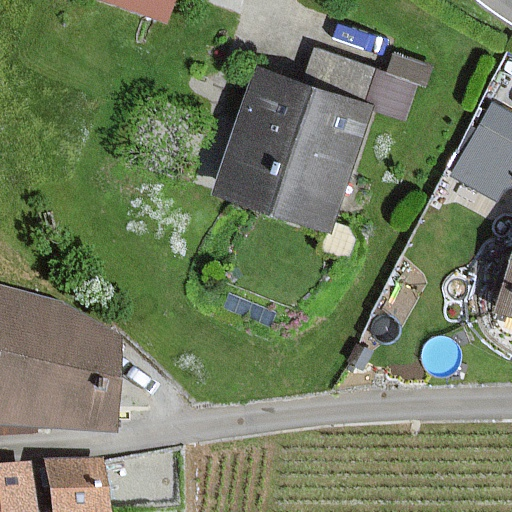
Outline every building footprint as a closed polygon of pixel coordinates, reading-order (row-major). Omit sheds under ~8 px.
[(174,0),(110,0),(168,19),(174,0)] [(374,106),(267,67),(224,185),(331,224),(374,106)] [(511,176),(511,112),(497,105),(461,172),(502,194),(511,176)] [(118,316),(0,289),(0,425),(111,433),(118,316)] [(105,511),(103,459),(47,462),(49,511),(105,511)] [(33,511),(31,464),(0,465),(0,511),(33,511)]
